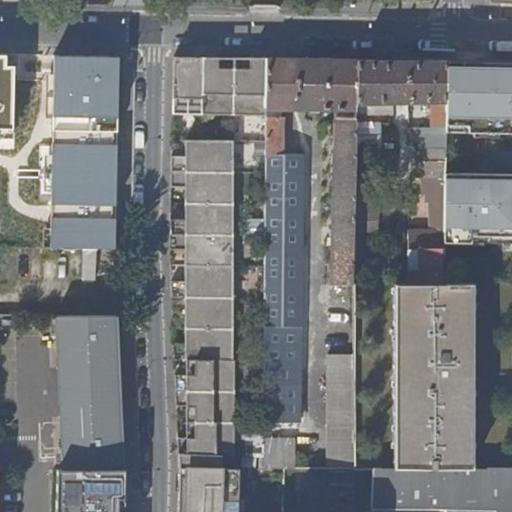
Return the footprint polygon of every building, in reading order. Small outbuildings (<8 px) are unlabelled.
[(0,56),(0,129),(16,129),(15,66),(7,66),(8,56),(0,56)] [(121,57),(53,56),(49,250),(116,250),(121,57)] [(264,114),(265,91),(265,58),(249,57),(248,68),(217,68),(217,57),(174,56),(173,113),(264,114)] [(331,285),(352,285),(353,219),(356,104),(356,59),(265,58),(265,91),(264,114),(263,201),(263,255),(262,286),(262,387),(297,387),(303,145),(282,144),(282,107),(335,108),(331,285)] [(356,59),(356,104),(367,104),(367,114),(393,114),(393,103),(432,103),(432,129),(408,128),(408,142),(421,142),(421,160),(444,160),(445,132),(445,124),(445,60),(356,59)] [(511,62),(445,60),(445,124),(464,125),(464,132),(510,133),(511,62)] [(237,511),(239,472),(220,472),(221,458),(229,458),(230,361),(228,361),(232,141),(185,140),(185,156),(172,156),(171,187),(185,187),(185,219),(170,219),(170,250),(185,250),(185,282),(171,282),(172,312),(184,313),(184,345),(173,345),(174,360),(186,360),(186,376),(174,376),(176,407),(186,407),(186,439),(177,439),(179,476),(177,511),(237,511)] [(444,160),(421,160),(421,170),(444,170),(444,160)] [(424,195),(424,197),(444,198),(444,174),(444,170),(421,170),(420,195),(424,195)] [(511,174),(444,174),(444,198),(443,235),(511,237),(511,236),(511,174)] [(408,232),(409,284),(443,284),(443,242),(443,235),(444,198),(424,197),(424,203),(426,203),(427,232),(408,232)] [(511,237),(443,235),(443,242),(511,244),(511,237)] [(391,285),(391,470),(471,470),(468,284),(443,284),(409,284),(391,285)] [(122,470),(117,315),(55,315),(61,470),(122,470)] [(352,470),(352,356),(327,356),(328,470),(352,470)] [(296,441),(263,441),(263,471),(284,470),(296,470),(296,441)] [(61,470),(56,470),(55,511),(121,511),(122,470),(61,470)] [(391,470),(369,470),(368,511),(393,511),(511,511),(511,470),(471,470),(391,470)]
